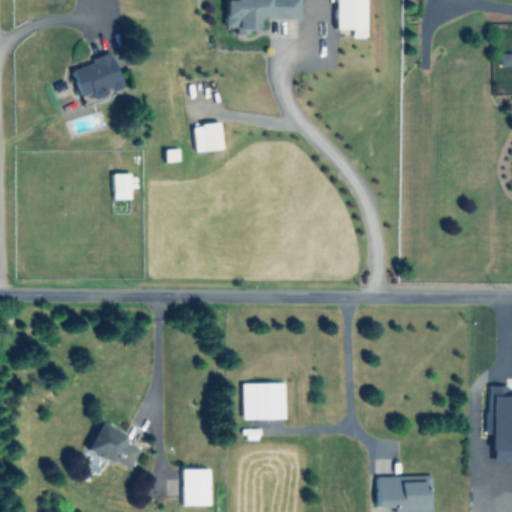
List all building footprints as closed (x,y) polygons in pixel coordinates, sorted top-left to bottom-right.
[(298,0),(222,0),(222,27),(234,27),(234,30),(256,30),(256,18),(298,18),(298,0)] [(362,0),(332,0),(332,29),(349,29),(349,37),(362,37),(362,0)] [(67,67),(76,94),(90,90),(91,93),(118,83),(108,53),(67,67)] [(189,125),(192,151),(219,148),(216,122),(189,125)] [(128,198),(127,178),(128,178),(128,172),(109,173),(110,198),(128,198)] [(281,382),(238,383),(239,418),(282,418),(281,382)] [(511,449),(511,395),(505,395),(506,385),(486,385),(485,411),(489,411),(488,449),(511,449)] [(123,434),(96,421),(83,449),(126,469),(136,448),(120,440),(123,434)] [(179,469),(179,505),(206,504),(206,468),(179,469)] [(429,511),(428,474),(373,475),(373,507),(391,506),(391,511),(429,511)]
